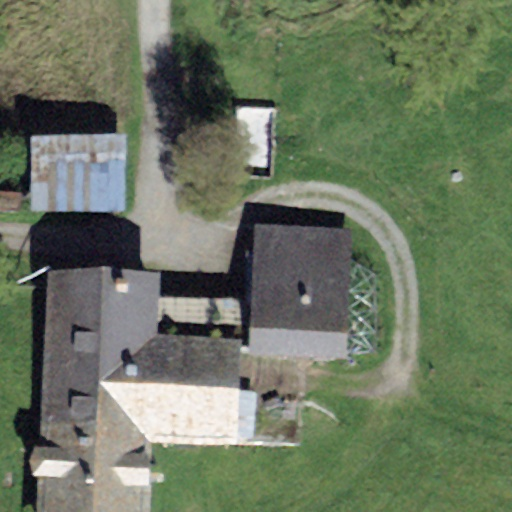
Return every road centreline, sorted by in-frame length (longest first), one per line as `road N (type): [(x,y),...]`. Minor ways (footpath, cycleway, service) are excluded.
road 1 (track): [(168,0),(163,103),(177,176),(173,225),(149,248),(126,255),(0,252)]
road 2 (track): [(173,225),(295,209),(345,212),(390,228),(415,259),(421,302),(405,388)]
road 3 (track): [(405,388),(345,477),(304,511)]
